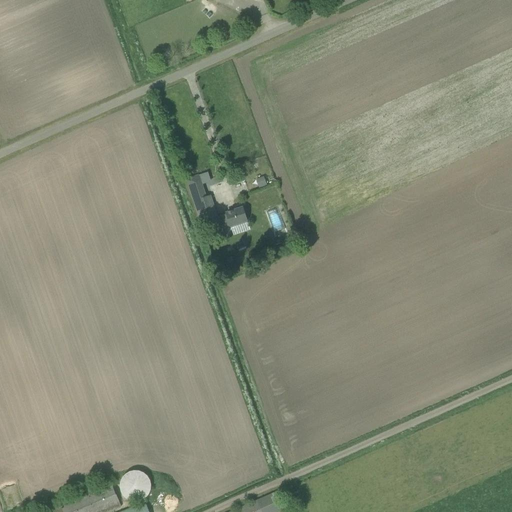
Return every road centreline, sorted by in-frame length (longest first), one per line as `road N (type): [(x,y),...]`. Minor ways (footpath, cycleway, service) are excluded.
road 1 (unclassified): [(0,153),(345,0)]
road 2 (track): [(212,511),(511,378)]
